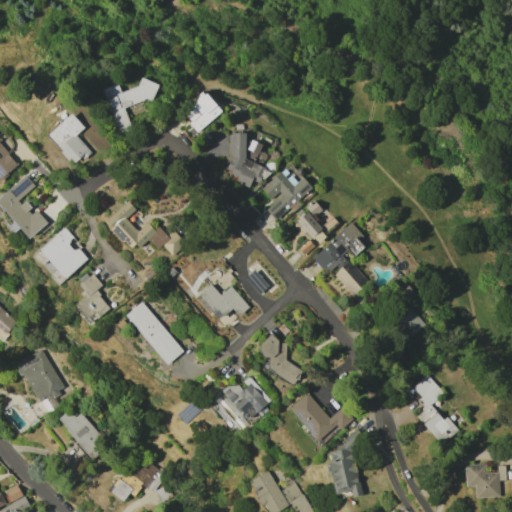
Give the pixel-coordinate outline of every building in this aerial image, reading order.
[(129,125),(123,108),(155,96),(150,80),(118,91),(115,83),(100,88),(116,130),(129,125)] [(220,111),(204,93),(181,114),(197,132),(220,111)] [(89,151),(75,135),(83,127),(70,113),(46,135),(73,165),(89,151)] [(244,133),(228,133),(228,161),(225,169),(229,171),(229,179),(248,187),(251,178),(261,182),(266,169),(244,159),(244,133)] [(252,161),(261,145),(251,140),(243,155),(252,161)] [(274,220),(311,188),(301,176),(294,181),(283,169),(260,188),(272,202),(264,208),(274,220)] [(46,223),(34,208),(32,209),(22,198),(34,187),(24,174),(0,194),(0,206),(28,239),(46,223)] [(172,255),(183,242),(171,231),(166,236),(156,226),(153,229),(145,222),(137,231),(125,219),(134,209),(125,200),(104,223),(135,251),(146,239),(157,248),(160,245),(172,255)] [(321,210),(313,201),(305,208),(307,211),(294,222),(308,238),(296,248),(303,255),(326,235),(311,218),(321,210)] [(363,247),(357,240),(362,236),(350,222),(311,257),(326,274),(334,266),(337,269),(348,259),(349,260),(363,247)] [(31,255),(57,285),(85,260),(69,241),(73,238),(63,227),(31,255)] [(350,295),(366,284),(350,261),(333,273),(350,295)] [(108,307),(94,291),(101,285),(88,270),(76,281),(86,291),(71,305),(89,325),(108,307)] [(246,276),(257,294),(267,288),(255,270),(246,276)] [(237,316),(247,307),(229,286),(219,295),(209,283),(196,294),(218,319),(231,308),(237,316)] [(166,364),(182,350),(139,302),(123,316),(166,364)] [(424,325),(410,308),(394,322),(407,338),(424,325)] [(0,341),(1,342),(14,328),(0,312),(0,341)] [(281,358),(288,346),(266,334),(256,352),(266,357),(260,367),(292,385),(301,369),(281,358)] [(11,365),(41,351),(62,386),(56,391),(59,395),(52,399),(58,407),(45,414),(39,403),(20,376),(16,379),(11,365)] [(457,430),(445,416),(441,419),(429,405),(442,393),(426,374),(410,388),(426,406),(415,416),(440,445),(457,430)] [(247,420),(269,400),(249,378),(238,387),(232,381),(221,391),(247,420)] [(288,408),(318,444),(337,428),(339,430),(351,419),(340,407),(327,418),(306,393),(288,408)] [(55,420),(87,462),(109,449),(79,415),(75,418),(67,410),(55,420)] [(334,494),(350,491),(351,497),(360,495),(350,449),(361,446),(358,430),(344,433),(346,443),(335,445),(336,450),(325,453),(334,494)] [(109,493),(120,504),(127,495),(132,499),(140,489),(137,488),(139,484),(144,488),(153,493),(167,475),(161,468),(159,470),(139,455),(119,479),(109,493)] [(461,465),(484,464),(485,472),(498,471),(499,497),(476,499),(475,486),(462,487),(461,465)] [(249,480),(264,511),(275,511),(290,505),(292,507),(304,501),(294,481),(276,489),(267,471),(249,480)] [(6,492),(12,502),(22,495),(16,485),(6,492)] [(0,511),(21,511),(29,508),(23,496),(0,510),(0,511)]
